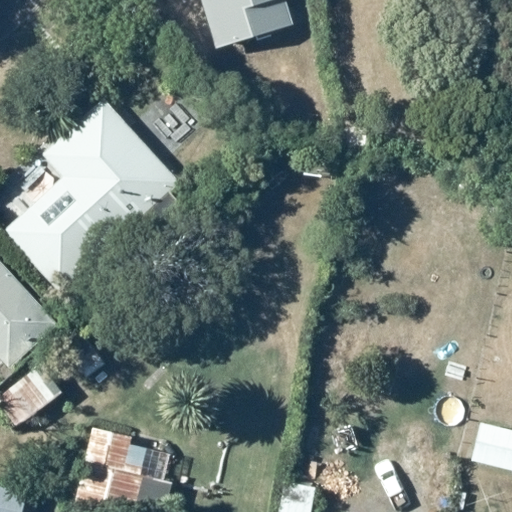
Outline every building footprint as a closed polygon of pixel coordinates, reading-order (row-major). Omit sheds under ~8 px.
[(316,0),(214,0),(230,50),(323,23),(316,0)] [(193,181),(116,97),(55,154),(75,175),(15,230),(65,285),(118,236),(126,244),(193,181)] [(0,343),(20,365),(66,322),(0,250),(0,343)] [(511,426),(491,421),(481,462),(511,468),(511,426)] [(35,511),(41,489),(0,480),(0,511),(35,511)]
